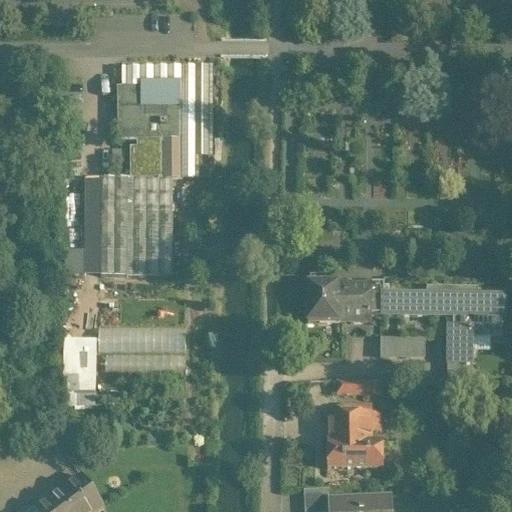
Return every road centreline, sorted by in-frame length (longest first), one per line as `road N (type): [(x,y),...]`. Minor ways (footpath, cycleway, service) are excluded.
road 1 (residential): [(278,50),(270,511)]
road 2 (unclassified): [(0,49),(278,50)]
